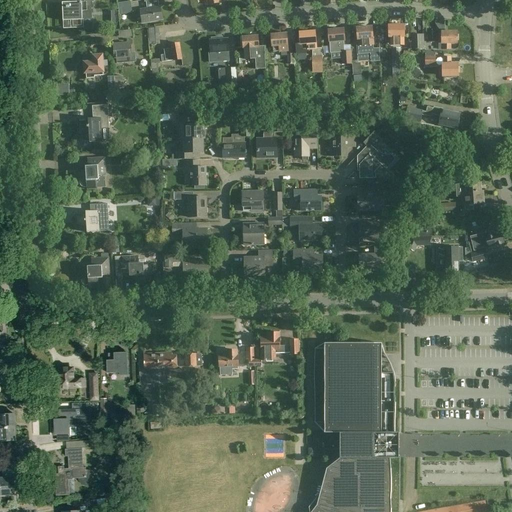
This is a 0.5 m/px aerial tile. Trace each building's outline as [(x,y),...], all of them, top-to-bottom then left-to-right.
[(93,12),(92,0),(78,0),(78,2),(62,3),(63,21),(72,21),(72,28),(84,28),(83,13),(93,12)] [(140,10),(142,23),(162,19),(159,7),(140,10)] [(403,45),(403,36),(405,36),(404,25),(389,26),(389,37),(396,37),(396,46),(403,45)] [(372,27),(357,28),(358,39),(359,46),(358,46),(359,55),(370,54),(370,49),(373,49),(373,45),(373,38),(372,27)] [(160,44),(158,28),(149,28),(150,45),(160,44)] [(342,49),(344,49),(344,40),(345,40),(344,29),(329,31),(330,53),(342,52),(343,64),(352,63),(351,51),(343,52),(342,49)] [(315,31),(300,33),(301,50),(317,49),(315,31)] [(457,32),(442,32),(441,49),(450,49),(450,43),(457,43),(457,32)] [(287,34),(271,35),(272,46),(273,46),(273,52),(288,51),(287,51),(286,45),(288,45),(287,34)] [(412,49),(416,49),(424,48),(423,35),(411,35),(412,49)] [(258,36),(243,38),(244,48),(245,60),(255,59),(256,70),(266,69),(265,58),(264,46),(259,47),(258,36)] [(229,61),(227,39),(210,40),(211,52),(209,52),(209,62),(229,61)] [(165,55),(161,55),(162,62),(182,59),(179,43),(171,45),(172,49),(164,50),(165,55)] [(135,62),(134,55),(133,53),(131,53),(131,44),(113,45),(114,57),(116,57),(117,64),(135,62)] [(401,58),(401,48),(392,48),(393,58),(401,58)] [(379,49),(373,49),(370,49),(370,54),(371,62),(380,62),(379,49)] [(103,66),(107,66),(107,61),(102,61),(102,55),(94,56),(94,62),(84,63),(85,73),(86,73),(86,79),(95,78),(94,76),(103,76),(103,66)] [(313,57),(313,72),(323,71),(322,56),(313,57)] [(436,56),(425,56),(425,65),(436,65),(436,56)] [(442,64),(443,76),(458,76),(458,64),(451,64),(451,57),(444,57),(444,64),(442,64)] [(151,61),(152,69),(160,68),(159,60),(151,61)] [(360,64),(353,64),(354,74),(361,74),(360,64)] [(237,86),(236,68),(226,69),(226,79),(219,79),(220,87),(237,86)] [(124,88),(123,76),(114,77),(115,89),(124,88)] [(79,136),(82,136),(82,138),(83,140),(84,141),(86,142),(90,141),(90,143),(102,142),(101,128),(109,128),(108,105),(92,106),(93,119),(88,119),(88,121),(78,122),(79,136)] [(422,111),(408,108),(405,119),(420,122),(421,115),(432,118),(432,115),(440,117),(439,125),(457,129),(460,114),(443,110),(443,109),(434,107),(433,108),(427,107),(426,112),(422,111)] [(196,118),(180,119),(181,126),(187,126),(188,139),(183,139),(205,139),(204,125),(196,125),(196,118)] [(371,128),(360,140),(367,147),(378,135),(371,128)] [(310,157),(309,141),(317,140),(317,130),(302,130),(302,140),(295,141),(295,157),(303,157),(303,160),(309,160),(309,157),(310,157)] [(330,138),(331,156),(348,156),(348,147),(356,147),(355,133),(337,134),(337,131),(328,131),(328,138),(330,138)] [(283,133),(263,133),(263,139),(257,139),(258,158),(277,158),(277,145),(283,145),(283,133)] [(184,152),(177,152),(177,160),(193,159),(193,153),(201,152),(201,139),(205,139),(183,139),(184,152)] [(372,142),(362,152),(367,158),(360,165),(360,179),(376,178),(376,171),(384,163),(388,167),(396,159),(385,149),(384,151),(378,145),(377,147),(372,142)] [(223,158),(246,158),(246,143),(223,143),(223,158)] [(80,184),(80,186),(82,187),(84,187),(87,187),(87,189),(97,189),(96,180),(99,180),(98,176),(106,175),(105,158),(87,159),(88,170),(77,171),(77,181),(79,181),(80,184)] [(174,160),(165,165),(169,172),(177,168),(174,160)] [(185,161),(185,172),(188,172),(188,186),(195,185),(195,188),(205,188),(205,185),(206,185),(205,167),(200,167),(200,161),(185,161)] [(464,204),(483,203),(483,195),(481,196),(480,183),(463,184),(464,204)] [(313,190),(295,191),(295,199),(301,199),(302,210),(322,210),(321,197),(317,197),(317,190),(313,190)] [(193,197),(193,191),(181,192),(174,192),(174,200),(188,200),(188,217),(207,216),(206,197),(193,197)] [(263,192),(243,192),(243,207),(251,207),(252,212),(263,211),(263,192)] [(372,192),(372,194),(358,195),(359,210),(378,210),(384,210),(384,202),(384,192),(372,192)] [(282,210),(282,193),(274,193),(274,210),(282,210)] [(455,203),(438,204),(439,212),(456,211),(455,203)] [(109,221),(108,204),(90,205),(90,211),(86,212),(86,214),(75,215),(76,226),(80,226),(80,228),(80,230),(82,231),(84,231),(87,231),(87,232),(99,232),(99,221),(109,221)] [(322,223),(313,223),(313,216),(308,216),(290,217),(290,225),(290,228),(300,228),(300,241),(322,240),(322,223)] [(383,222),(360,222),(360,231),(359,231),(359,238),(383,238),(383,222)] [(415,237),(433,236),(432,223),(415,224),(415,237)] [(197,224),(173,224),(173,233),(183,233),(183,248),(207,247),(207,229),(197,229),(197,224)] [(264,224),(244,224),(244,245),(260,245),(264,245),(264,234),(264,224)] [(484,230),(485,233),(470,236),(472,244),(474,251),(481,249),(489,247),(489,248),(504,244),(501,231),(494,233),(493,228),(484,230)] [(408,248),(414,251),(416,246),(430,246),(430,238),(412,239),(408,248)] [(366,269),(366,271),(382,271),(382,254),(388,254),(387,246),(374,247),(375,254),(360,255),(360,262),(359,262),(358,263),(358,267),(359,268),(360,268),(360,270),(366,269)] [(462,259),(462,248),(458,248),(458,247),(445,248),(436,248),(437,258),(445,258),(445,274),(458,274),(458,259),(462,259)] [(294,265),(303,265),(303,272),(323,271),(322,256),(315,256),(315,250),(284,251),(284,264),(294,264),(294,265)] [(486,250),(471,254),(473,261),(488,258),(486,250)] [(245,276),(265,275),(265,266),(272,266),(272,251),(259,251),(259,257),(244,257),(245,276)] [(165,268),(172,267),(172,262),(180,262),(180,255),(165,255),(165,268)] [(144,284),(144,282),(147,282),(149,281),(150,280),(151,278),(151,275),(153,275),(152,265),(143,265),(143,263),(139,263),(139,256),(115,257),(115,268),(122,267),(122,274),(134,274),(134,285),(144,284)] [(79,279),(81,279),(81,282),(82,284),(84,285),(86,286),(88,285),(89,288),(99,287),(98,276),(110,275),(109,258),(91,259),(92,266),(87,266),(87,269),(79,269),(79,279)] [(208,260),(184,261),(184,276),(208,276),(208,260)] [(233,312),(235,322),(247,320),(244,310),(233,312)] [(290,353),(290,354),(299,354),(298,340),(290,340),(290,345),(280,346),(279,332),(269,333),(269,338),(261,338),(262,360),(265,360),(265,361),(267,361),(267,362),(273,362),(273,360),(276,360),(276,359),(275,359),(275,353),(290,353)] [(309,511),(391,511),(391,510),(390,499),(391,489),(391,479),(391,469),(390,459),(399,459),(399,433),(394,433),(395,403),(395,393),(395,383),(394,374),(382,373),(382,343),(325,343),(325,349),(315,349),(315,423),(325,423),(325,433),(340,433),(340,459),(327,469),(321,492),(309,507),(309,511)] [(249,360),(249,367),(256,366),(255,360),(254,360),(254,348),(247,348),(247,360),(249,360)] [(227,351),(227,355),(219,356),(219,367),(220,367),(220,376),(233,375),(232,369),(238,369),(238,367),(238,350),(227,351)] [(119,375),(127,375),(126,353),(108,354),(108,361),(106,361),(107,373),(119,373),(119,375)] [(160,354),(158,354),(159,368),(160,384),(170,383),(169,368),(173,368),(173,367),(177,367),(176,360),(176,355),(172,356),(172,354),(163,354),(163,353),(160,353),(160,354)] [(158,354),(144,355),(144,360),(139,360),(140,385),(160,384),(159,368),(158,354)] [(202,366),(201,354),(185,355),(186,367),(202,366)] [(59,379),(52,379),(52,387),(59,387),(85,386),(85,379),(72,380),(72,368),(58,369),(59,379)] [(88,373),(89,401),(98,401),(97,373),(88,373)] [(197,378),(193,385),(201,390),(205,383),(197,378)] [(89,425),(89,410),(87,410),(87,403),(71,403),(71,411),(59,411),(59,420),(53,420),(54,435),(69,435),(68,427),(75,427),(75,426),(89,425)] [(152,405),(153,416),(161,416),(160,405),(152,405)] [(14,414),(0,414),(0,428),(14,427),(14,414)] [(0,441),(15,440),(14,427),(0,428),(0,441)] [(98,440),(98,447),(107,447),(106,439),(98,440)] [(81,440),(63,441),(63,448),(81,447),(81,440)] [(58,474),(55,474),(56,496),(69,495),(69,494),(68,480),(72,480),(72,479),(78,478),(78,481),(80,483),(81,484),(84,485),(86,486),(88,485),(90,484),(92,483),(93,480),(94,478),(94,476),(93,473),(91,472),(89,470),(87,470),(84,470),(83,470),(82,449),(65,449),(65,457),(68,456),(69,469),(64,469),(63,467),(58,467),(58,474)] [(0,494),(13,494),(12,488),(19,487),(18,474),(11,474),(12,477),(0,477),(0,494)] [(97,505),(97,500),(84,501),(79,502),(80,508),(84,508),(84,507),(97,505)]
